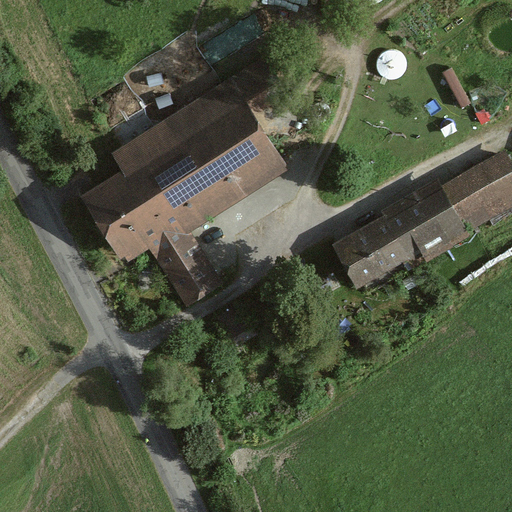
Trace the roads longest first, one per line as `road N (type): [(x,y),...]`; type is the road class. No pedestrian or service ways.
road 1 (tertiary): [(187,511),(127,376),(0,137)]
road 2 (unknown): [(278,258),(109,342)]
road 3 (track): [(0,442),(109,342)]
